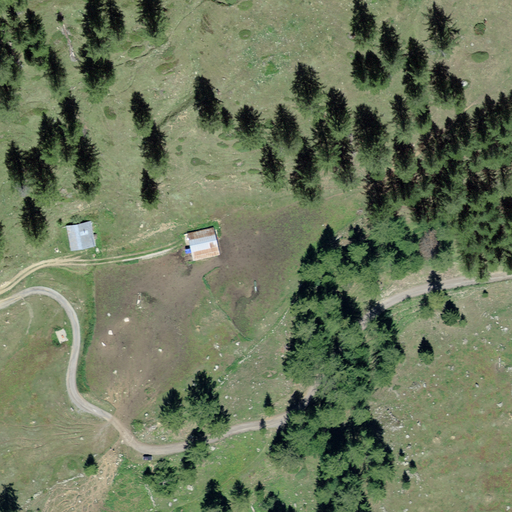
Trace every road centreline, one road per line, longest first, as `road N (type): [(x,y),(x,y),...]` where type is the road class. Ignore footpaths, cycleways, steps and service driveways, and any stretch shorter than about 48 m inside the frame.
road 1 (track): [(126,433),(143,447),(174,448),(299,410),(316,401),(364,320),(391,295),(511,274)]
road 2 (track): [(126,433),(74,396),(74,320),(61,296),(45,288),(0,304)]
road 3 (track): [(0,293),(44,263),(180,244)]
